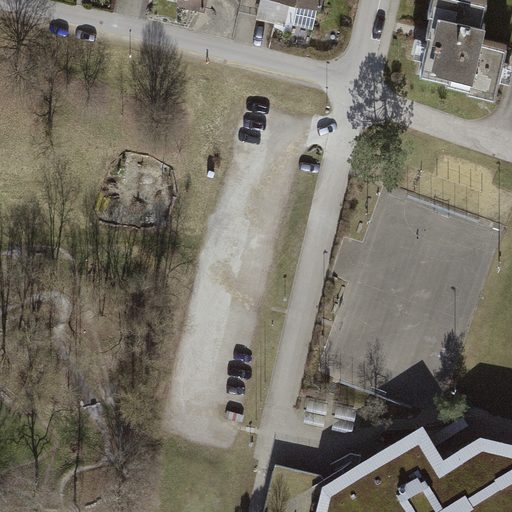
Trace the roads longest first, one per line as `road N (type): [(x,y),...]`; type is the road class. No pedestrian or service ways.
road 1 (residential): [(270,454),(360,85)]
road 2 (residential): [(360,85),(0,0)]
road 3 (residential): [(511,139),(360,85)]
